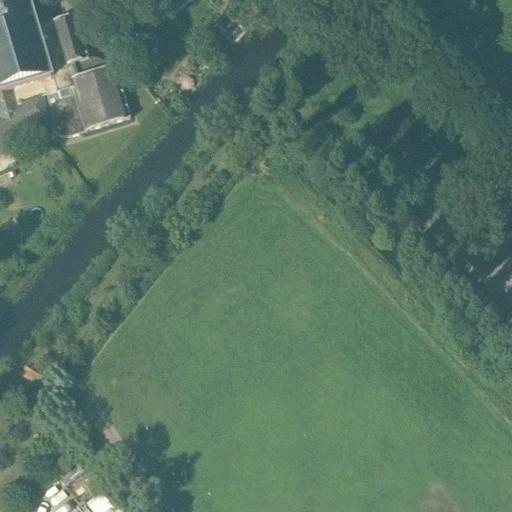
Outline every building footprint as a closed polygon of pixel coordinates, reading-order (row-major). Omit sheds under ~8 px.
[(88,62),(75,16),(38,27),(29,0),(0,0),(0,157),(14,151),(8,139),(49,118),(52,129),(54,133),(57,135),(60,137),(64,139),(70,139),(129,122),(114,69),(106,72),(105,68),(102,65),(98,62),(95,61),(88,62)] [(111,35),(121,46),(134,34),(123,23),(111,35)] [(432,272),(443,261),(422,240),(412,251),(432,272)] [(476,290),(488,279),(461,248),(446,262),(476,290)] [(471,296),(445,265),(430,277),(457,308),(471,296)] [(479,318),(511,352),(511,315),(510,318),(495,302),(479,318)] [(38,374),(26,365),(20,374),(32,382),(38,374)] [(66,511),(95,489),(80,472),(45,500),(54,511),(66,511)]
